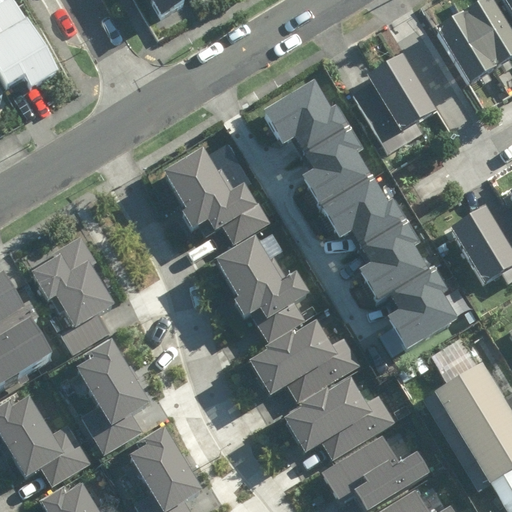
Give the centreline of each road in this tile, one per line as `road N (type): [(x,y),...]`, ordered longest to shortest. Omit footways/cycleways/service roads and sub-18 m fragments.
road 1 (residential): [(286,511),(226,426),(170,260),(102,141)]
road 2 (residential): [(338,0),(149,113)]
road 3 (residential): [(383,0),(482,154)]
road 4 (residential): [(149,113),(83,0)]
